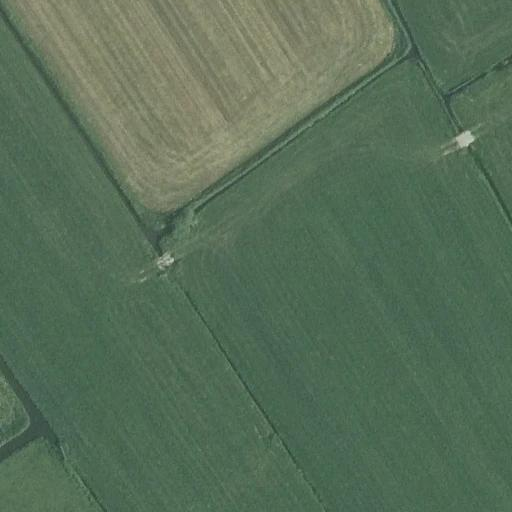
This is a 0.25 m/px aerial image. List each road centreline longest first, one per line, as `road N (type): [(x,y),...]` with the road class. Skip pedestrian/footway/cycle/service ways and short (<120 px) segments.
road 1 (track): [(481,133),(452,143),(354,139),(134,282),(0,76)]
road 2 (track): [(184,246),(269,357)]
